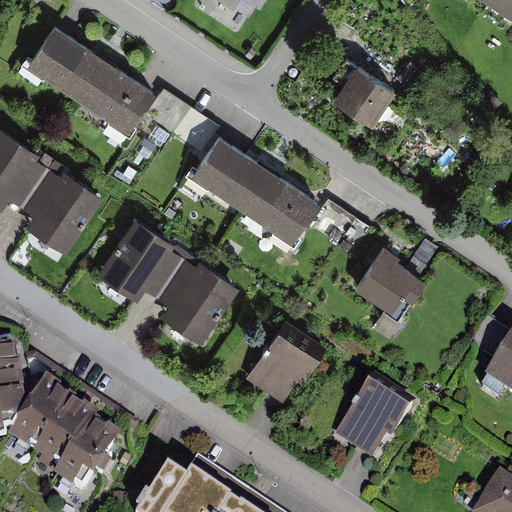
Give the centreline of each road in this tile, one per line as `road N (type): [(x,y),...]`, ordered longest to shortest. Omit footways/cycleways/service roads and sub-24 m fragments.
road 1 (residential): [(0,276),(353,511)]
road 2 (residential): [(255,101),(511,273)]
road 3 (residential): [(104,0),(255,101)]
road 4 (residential): [(255,101),(322,0)]
